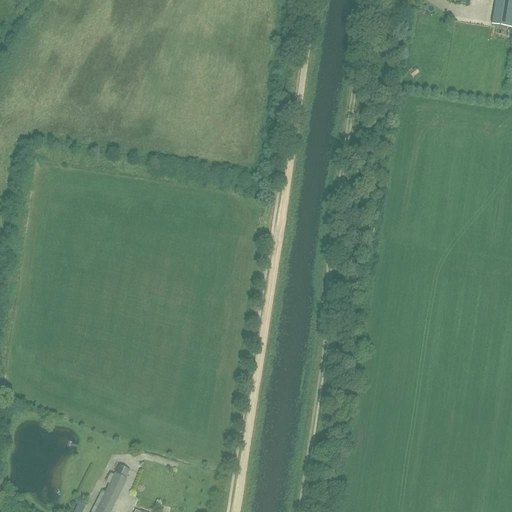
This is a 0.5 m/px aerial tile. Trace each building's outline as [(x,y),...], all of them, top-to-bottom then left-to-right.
[(511,0),(495,0),(491,25),(511,28),(511,0)] [(416,77),(422,74),(420,69),(413,73),(416,77)] [(477,83),(485,82),(484,69),(476,70),(477,83)] [(129,474),(132,467),(125,465),(123,471),(129,474)] [(110,511),(116,499),(126,480),(114,474),(108,485),(104,493),(103,493),(103,494),(100,493),(90,511),(110,511)]
